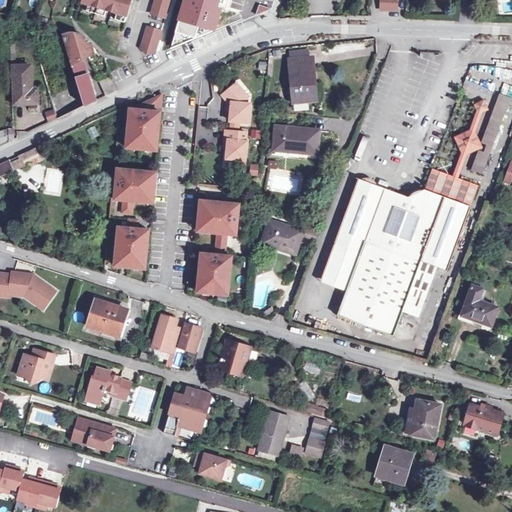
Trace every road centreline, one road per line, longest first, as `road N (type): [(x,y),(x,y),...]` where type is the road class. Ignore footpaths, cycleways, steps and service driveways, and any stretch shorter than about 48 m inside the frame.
road 1 (unclassified): [(511,32),(295,29),(256,36),(189,66)]
road 2 (residential): [(511,392),(213,316)]
road 3 (residential): [(166,301),(189,66)]
road 4 (unclassified): [(189,66),(0,155)]
road 5 (residential): [(0,324),(173,374)]
road 6 (residential): [(166,301),(0,248)]
